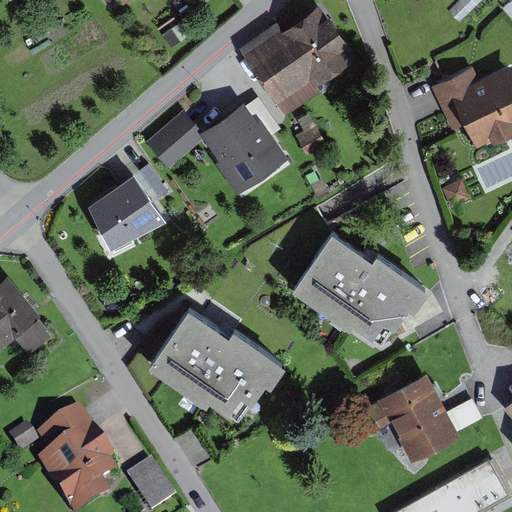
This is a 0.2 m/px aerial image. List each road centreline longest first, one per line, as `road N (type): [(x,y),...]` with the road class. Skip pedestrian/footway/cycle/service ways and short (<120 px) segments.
road 1 (residential): [(368,0),(511,415)]
road 2 (residential): [(14,220),(211,511)]
road 3 (residential): [(14,220),(272,0)]
